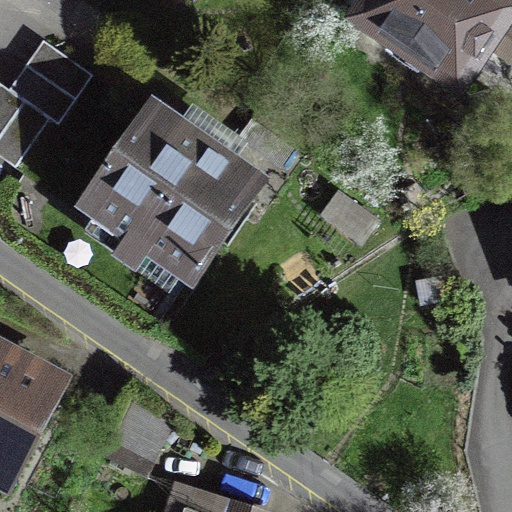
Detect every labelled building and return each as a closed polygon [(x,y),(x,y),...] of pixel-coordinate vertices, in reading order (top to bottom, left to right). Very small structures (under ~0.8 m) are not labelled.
[(511,15),(511,1),(509,0),(344,0),(337,11),(457,94),(511,15)] [(0,82),(0,153),(18,166),(51,119),(59,125),(92,77),(44,43),(11,91),(0,82)] [(263,172),(146,90),(66,204),(183,286),(263,172)] [(82,374),(0,331),(0,470),(31,486),(82,374)] [(274,511),(176,478),(163,511),(274,511)]
